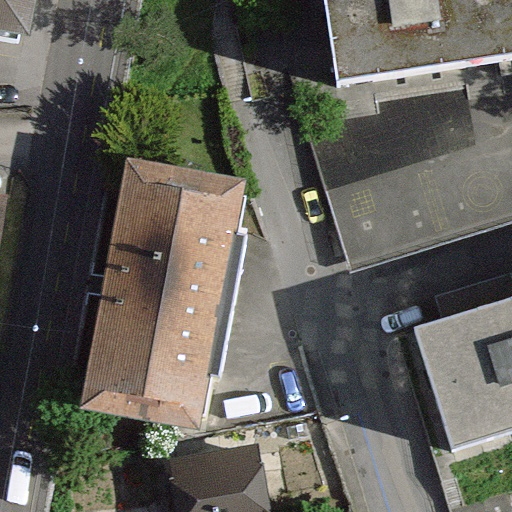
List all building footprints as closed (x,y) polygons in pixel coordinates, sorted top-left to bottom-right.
[(0,0),(0,37),(23,41),(29,0),(0,0)] [(511,0),(312,0),(326,92),(511,65),(511,0)] [(322,132),(360,261),(511,217),(511,154),(505,131),(363,173),(349,125),(322,132)] [(122,140),(78,395),(211,418),(255,163),(122,140)] [(445,460),(511,439),(511,307),(408,339),(445,460)] [(264,511),(251,441),(163,458),(173,511),(264,511)]
